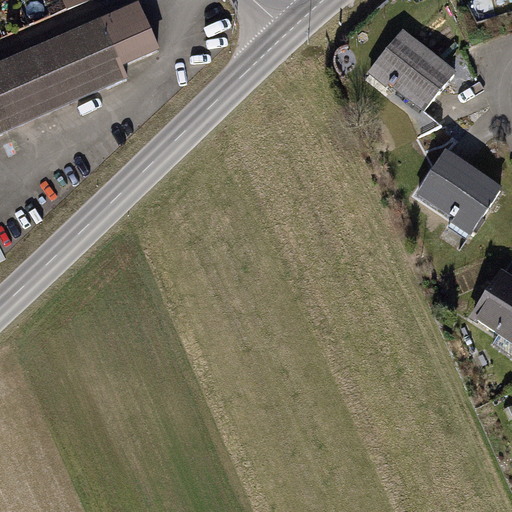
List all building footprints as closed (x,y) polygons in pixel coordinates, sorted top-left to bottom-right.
[(56,0),(62,17),(93,7),(90,0),(56,0)] [(105,24),(0,71),(0,142),(132,83),(105,24)] [(464,75),(406,33),(374,78),(432,119),(464,75)] [(510,195),(450,155),(420,201),(480,240),(510,195)] [(511,280),(507,277),(476,323),(511,347),(511,280)]
